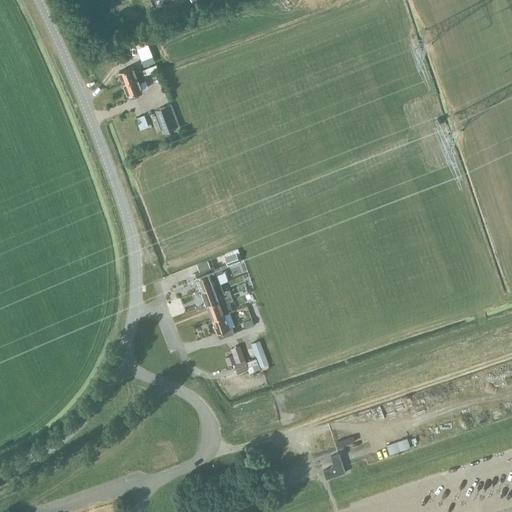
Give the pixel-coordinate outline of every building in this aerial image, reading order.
[(141,60),(153,56),(148,44),(137,48),(141,60)] [(123,83),(144,76),(158,70),(156,64),(141,70),(142,71),(135,72),(133,66),(119,71),(123,83)] [(144,76),(123,83),(127,95),(148,87),(144,76)] [(164,133),(176,128),(167,106),(155,110),(164,133)] [(150,144),(163,140),(159,130),(147,134),(150,144)] [(240,254),(237,255),(236,253),(225,257),(228,266),(239,262),(239,260),(242,259),(240,254)] [(222,273),(220,268),(220,266),(215,268),(214,265),(195,273),(202,291),(220,284),(217,275),(222,273)] [(207,305),(231,296),(229,290),(224,292),(220,284),(202,291),(207,305)] [(231,296),(207,305),(212,319),(224,315),(233,311),(229,302),(233,301),(231,296)] [(224,315),(212,319),(220,339),(235,333),(232,327),(229,328),(224,315)] [(252,320),(243,323),(245,329),(254,326),(252,320)] [(257,358),(260,367),(268,364),(260,341),(251,344),(257,358)] [(240,346),(231,349),(233,354),(236,363),(245,360),(240,346)] [(236,363),(233,354),(225,357),(228,366),(234,364),(236,363)] [(257,358),(246,362),(248,369),(249,372),(260,367),(257,358)] [(245,360),(236,363),(234,364),(237,373),(248,369),(246,362),(245,360)] [(366,415),(397,409),(395,401),(386,403),(386,402),(364,406),(366,415)] [(333,433),(336,443),(353,438),(350,428),(333,433)] [(407,438),(386,445),(389,454),(410,447),(407,438)] [(345,472),(343,466),(339,453),(338,453),(330,456),(334,466),(333,467),(323,470),(326,478),(345,472)]
